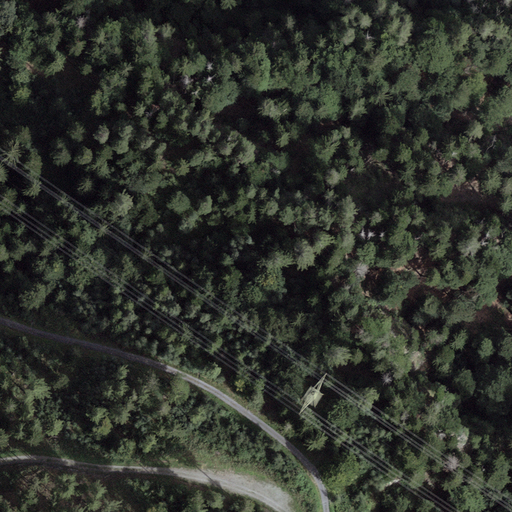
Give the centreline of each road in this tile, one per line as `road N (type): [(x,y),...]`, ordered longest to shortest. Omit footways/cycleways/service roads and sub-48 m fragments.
road 1 (track): [(0,323),(203,384),(302,456),(327,511)]
road 2 (track): [(284,511),(210,475),(0,462)]
